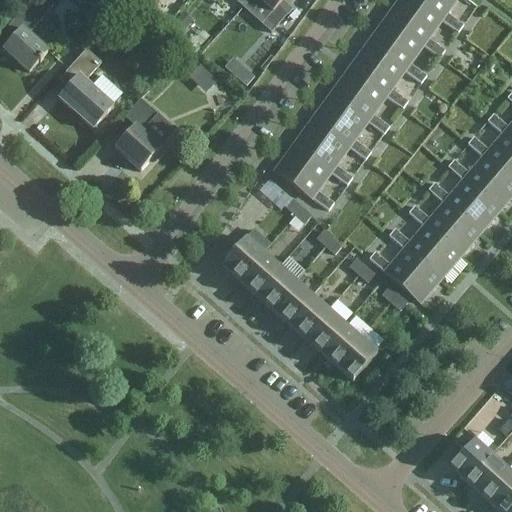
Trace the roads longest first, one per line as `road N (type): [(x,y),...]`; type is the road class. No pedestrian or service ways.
road 1 (residential): [(130,283),(337,0)]
road 2 (unclassified): [(374,497),(130,283)]
road 3 (residential): [(511,344),(374,497)]
road 4 (unclassified): [(130,283),(0,169)]
